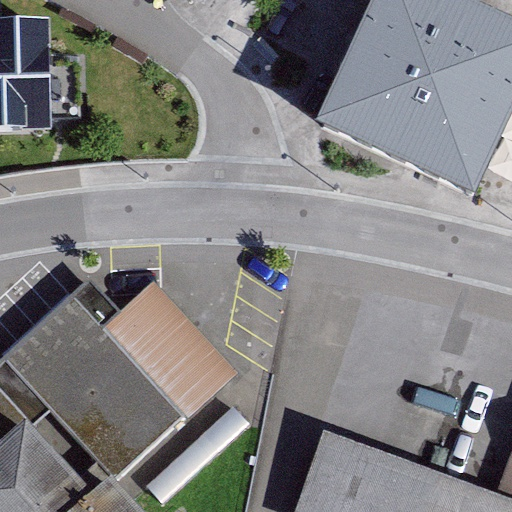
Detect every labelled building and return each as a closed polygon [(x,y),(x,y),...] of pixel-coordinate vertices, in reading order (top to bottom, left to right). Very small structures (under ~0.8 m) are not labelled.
[(511,126),(511,44),(415,0),(388,0),(323,140),(473,211),(511,126)] [(48,34),(0,35),(0,126),(51,125),(48,34)] [(4,365),(1,368),(115,494),(238,384),(154,290),(120,320),(90,287),(74,302),(4,365)] [(31,432),(0,398),(0,511),(119,511),(108,499),(93,511),(88,511),(22,440),(31,432)] [(511,511),(511,507),(324,440),(298,511),(511,511)]
